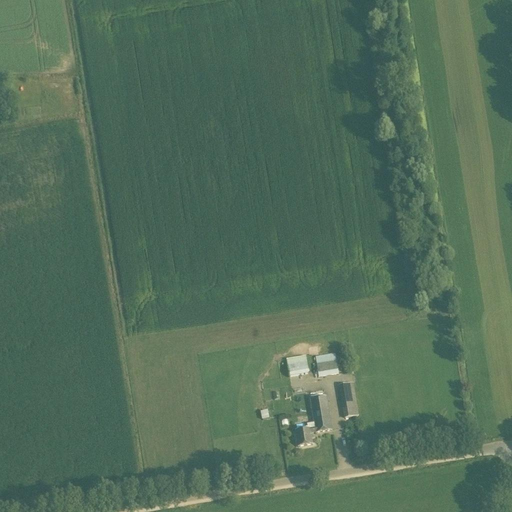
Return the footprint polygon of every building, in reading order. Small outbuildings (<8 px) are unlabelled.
[(309,374),(306,358),(287,361),(289,377),(309,374)] [(319,378),(338,375),(336,362),(317,365),(319,378)] [(344,419),(359,417),(353,384),(339,386),(344,419)] [(315,434),(332,431),(327,398),(311,401),(314,423),(317,433),(315,434)] [(262,421),(269,419),(267,411),(260,412),(262,421)] [(311,435),(315,434),(317,433),(314,423),(307,425),(308,429),(295,432),(298,448),(313,445),(311,435)]
